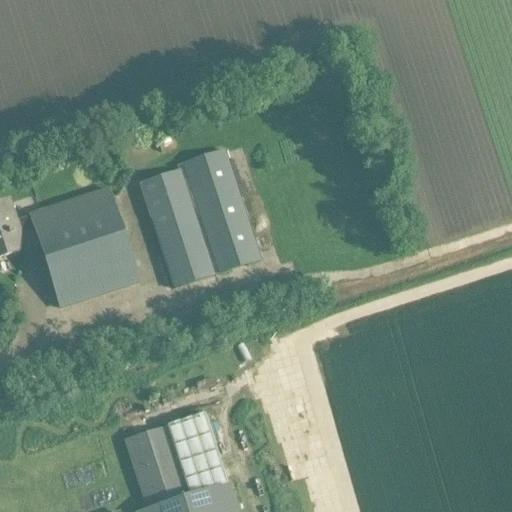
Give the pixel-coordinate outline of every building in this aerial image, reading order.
[(178,163),(180,168),(215,276),(261,261),(224,148),(178,163)] [(139,182),(174,289),(215,276),(180,168),(139,182)] [(30,215),(31,217),(16,222),(20,233),(35,228),(61,308),(139,283),(108,190),(30,215)] [(0,202),(0,257),(25,250),(20,233),(16,222),(9,200),(0,202)] [(166,427),(166,428),(189,499),(227,486),(204,414),(166,427)] [(174,452),(166,428),(126,441),(148,511),(189,499),(174,452)] [(148,511),(146,511),(237,511),(230,486),(227,486),(189,499),(148,511)]
